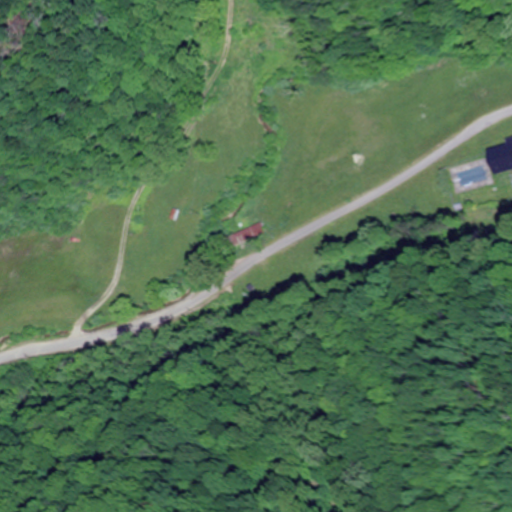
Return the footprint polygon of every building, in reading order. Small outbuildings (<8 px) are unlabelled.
[(255,37),(242,42),(249,58),(270,50),(260,27),(252,30),(255,37)] [(511,175),(511,140),(489,148),(498,180),(511,175)] [(155,247),(170,242),(164,223),(149,228),(155,247)] [(154,274),(154,249),(144,249),(144,241),(125,241),(125,274),(154,274)] [(192,242),(171,242),(171,258),(192,258),(192,242)]
